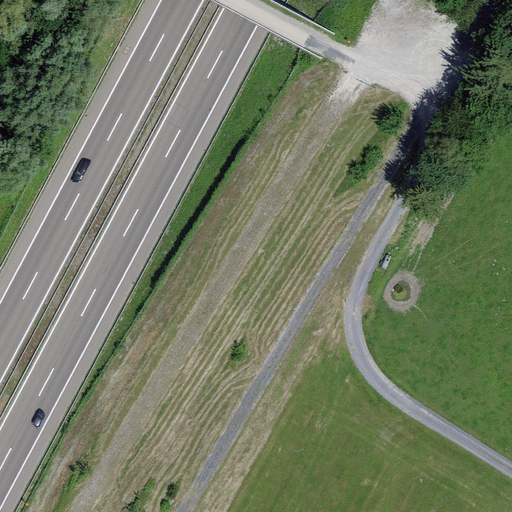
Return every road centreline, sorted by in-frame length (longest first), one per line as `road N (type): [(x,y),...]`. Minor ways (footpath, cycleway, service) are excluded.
road 1 (track): [(187,511),(490,0)]
road 2 (motorway): [(0,470),(250,0)]
road 3 (track): [(511,469),(392,393),(368,370),(354,322),(364,270),(431,141),(433,100)]
road 4 (motorway): [(183,0),(0,345)]
road 5 (track): [(237,0),(433,100)]
